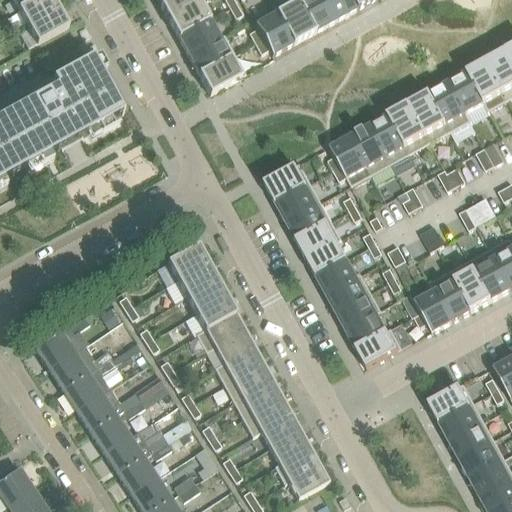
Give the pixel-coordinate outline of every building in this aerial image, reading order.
[(10,0),(18,14),(43,0),(10,0)] [(43,0),(18,14),(27,31),(59,14),(51,0),(43,0)] [(199,6),(200,7),(204,4),(201,0),(165,0),(158,4),(168,23),(199,6)] [(229,12),(237,8),(231,0),(226,0),(224,2),(229,12)] [(294,48),(315,36),(295,0),(294,1),(273,13),(275,17),(276,16),(294,48)] [(321,0),(293,0),(294,1),(295,0),(315,36),(335,25),(321,0)] [(321,0),(335,25),(356,13),(348,0),(321,0)] [(348,0),(356,13),(376,2),(374,0),(348,0)] [(199,6),(168,23),(179,42),(210,25),(200,7),(199,6)] [(237,8),(229,12),(235,23),(242,19),(237,8)] [(68,31),(59,14),(27,31),(37,48),(68,31)] [(276,16),(275,17),(254,28),(272,60),(291,49),(294,48),(276,16)] [(220,43),(219,42),(210,25),(179,42),(189,61),(220,43)] [(249,37),(255,48),(262,44),(256,33),(249,37)] [(199,80),(235,60),(224,39),(219,42),(220,43),(189,61),(199,80)] [(268,55),(262,44),(255,48),(261,59),(268,55)] [(511,64),(506,54),(487,65),(509,105),(511,102),(511,64)] [(235,60),(199,80),(210,98),(245,79),(235,60)] [(52,84),(59,98),(49,103),(0,130),(0,185),(60,152),(61,154),(82,142),(81,140),(123,118),(92,62),(52,84)] [(487,65),(467,76),(484,107),(488,116),(509,105),(487,65)] [(467,76),(447,87),(465,118),(466,117),(484,107),(467,76)] [(447,87),(428,97),(450,137),(471,125),(466,117),(465,118),(447,87)] [(430,148),(450,137),(428,97),(408,108),(430,148)] [(408,108),(389,119),(411,159),(430,148),(408,108)] [(389,119),(369,130),(391,170),(411,159),(389,119)] [(371,180),(391,170),(369,130),(349,141),(371,180)] [(335,161),(341,171),(347,182),(352,191),(371,180),(349,141),(330,151),(335,161)] [(494,148),(485,153),(495,170),(504,165),(494,148)] [(495,170),(485,153),(476,158),(486,175),(495,170)] [(328,165),(334,175),(341,171),(335,161),(328,165)] [(265,188),(275,206),(310,186),(300,168),(265,188)] [(347,182),(341,171),(334,175),(339,186),(347,182)] [(457,172),(449,177),(456,191),(465,186),(457,172)] [(448,196),(456,191),(449,177),(447,178),(445,174),(438,178),(448,196)] [(321,205),(310,186),(275,206),(285,225),(321,205)] [(406,196),(410,203),(416,214),(423,210),(413,192),(406,196)] [(511,202),(505,192),(498,196),(504,206),(511,202)] [(349,216),(357,212),(351,201),(344,205),(349,216)] [(410,203),(403,207),(409,217),(416,214),(410,203)] [(285,225),(295,243),(331,224),(321,205),(285,225)] [(476,208),(466,213),(473,226),(483,221),(476,208)] [(357,212),(349,216),(355,226),(362,222),(357,212)] [(466,213),(459,217),(469,235),(476,231),(473,226),(466,213)] [(377,221),(370,225),(376,236),(383,232),(377,221)] [(332,225),(331,224),(295,243),(305,262),(337,244),(338,247),(342,244),(332,225)] [(435,231),(428,235),(433,245),(434,245),(440,242),(435,231)] [(433,245),(428,235),(421,239),(430,256),(437,252),(434,245),(433,245)] [(363,241),(369,251),(376,248),(370,237),(363,241)] [(511,294),(511,293),(511,246),(510,243),(489,254),(511,294)] [(305,262),(316,280),(347,263),(338,247),(337,244),(305,262)] [(376,248),(369,251),(375,262),(382,258),(376,248)] [(167,267),(176,284),(207,267),(198,250),(167,267)] [(398,251),(388,257),(396,271),(406,265),(398,251)] [(491,305),(511,294),(489,254),(469,265),(491,305)] [(357,281),(347,263),(316,280),(326,299),(357,282),(357,281)] [(491,305),(469,265),(450,276),(472,315),(491,305)] [(217,283),(207,267),(176,284),(185,301),(217,283)] [(383,277),(389,287),(396,283),(390,273),(383,277)] [(452,326),(472,315),(450,276),(429,287),(432,291),(452,326)] [(326,299),(336,317),(372,298),(371,297),(361,278),(357,281),(357,282),(326,299)] [(185,301),(195,318),(226,300),(217,283),(185,301)] [(402,294),(396,283),(389,287),(394,298),(402,294)] [(432,291),(413,302),(415,306),(421,317),(427,328),(432,337),(452,326),(432,291)] [(372,298),(336,317),(346,336),(378,319),(377,318),(382,316),(372,298)] [(195,318),(183,324),(192,341),(195,339),(204,334),(204,335),(236,317),(226,300),(195,318)] [(125,315),(132,311),(125,301),(119,305),(118,305),(125,315)] [(414,321),(421,317),(415,306),(406,311),(412,322),(414,321)] [(132,311),(125,315),(131,326),(132,325),(138,321),(132,311)] [(99,319),(109,333),(119,325),(110,312),(99,319)] [(245,334),(236,317),(204,335),(204,334),(195,339),(206,357),(214,353),(213,352),(245,334)] [(420,332),(427,328),(421,317),(414,321),(420,332)] [(346,336),(357,355),(388,337),(387,335),(378,319),(346,336)] [(84,320),(68,331),(75,341),(91,331),(84,320)] [(68,331),(35,353),(49,374),(85,350),(87,349),(80,338),(75,341),(68,331)] [(146,348),(152,343),(146,333),(139,337),(139,338),(146,348)] [(391,333),(387,335),(388,337),(357,355),(367,373),(402,353),(391,333)] [(214,353),(206,357),(214,372),(222,368),(223,368),(254,351),(245,334),(214,352),(214,353)] [(152,358),(159,354),(152,343),(146,348),(152,358)] [(125,354),(129,361),(141,354),(136,347),(125,354)] [(85,350),(49,374),(63,395),(97,372),(92,365),(94,363),(85,350)] [(264,368),(254,351),(223,368),(222,368),(214,372),(224,390),(264,368)] [(97,372),(113,361),(108,354),(94,363),(92,365),(97,372)] [(118,369),(113,361),(97,372),(102,380),(118,369)] [(511,405),(511,361),(493,372),(511,405)] [(160,370),(166,380),(173,376),(167,365),(160,370)] [(187,367),(173,376),(180,386),(194,377),(187,367)] [(233,407),(273,385),(264,368),(224,390),(233,407)] [(97,372),(63,395),(77,415),(111,393),(102,380),(97,372)] [(173,376),(166,380),(173,390),(180,386),(173,376)] [(164,388),(160,380),(136,396),(120,407),(124,414),(141,403),(164,388)] [(486,387),(492,397),(499,393),(493,383),(486,387)] [(273,385),(233,407),(242,424),(282,402),(273,385)] [(141,403),(124,414),(129,421),(169,395),(164,388),(150,397),(141,403)] [(438,427),(474,407),(464,388),(428,408),(438,427)] [(111,393),(77,415),(90,436),(115,420),(124,414),(120,407),(111,393)] [(499,393),(492,397),(497,408),(504,404),(499,393)] [(180,402),(187,412),(194,408),(187,398),(181,402),(180,402)] [(260,436),(292,419),(282,402),(242,424),(252,441),(260,437),(260,436)] [(438,427),(449,445),(484,426),(474,407),(438,427)] [(200,418),(194,408),(187,412),(193,422),(194,422),(200,418)] [(270,453),(301,436),(292,419),(260,436),(260,437),(270,453)] [(115,420),(90,436),(104,457),(129,441),(115,420)] [(155,436),(144,444),(152,456),(165,448),(166,450),(176,443),(186,437),(193,432),(187,423),(160,440),(157,435),(155,436)] [(459,464),(494,444),(484,426),(449,445),(459,464)] [(129,441),(104,457),(118,478),(142,462),(152,456),(144,444),(155,436),(150,427),(129,441)] [(208,430),(201,434),(201,435),(208,445),(215,440),(208,430)] [(301,436),(270,453),(278,469),(279,470),(310,453),(301,436)] [(176,443),(181,450),(190,444),(186,437),(176,443)] [(214,455),(215,455),(221,450),(215,440),(208,445),(214,455)] [(459,464),(469,482),(505,463),(494,444),(459,464)] [(165,448),(152,456),(157,463),(170,455),(166,450),(165,448)] [(288,487),(320,470),(310,453),(279,470),(278,469),(274,471),(284,489),(288,487)] [(142,462),(118,478),(132,499),(156,483),(142,462)] [(222,467),(228,477),(235,473),(229,463),(222,467)] [(511,483),(511,476),(505,463),(469,482),(480,501),(511,483)] [(14,466),(0,473),(0,486),(19,474),(14,466)] [(288,487),(298,504),(304,500),(329,487),(320,470),(288,487)] [(242,483),(235,473),(228,477),(235,487),(242,483)] [(0,498),(8,511),(33,495),(19,474),(0,486),(0,498)] [(180,498),(196,487),(191,480),(175,490),(180,498)] [(156,483),(132,499),(140,511),(157,511),(170,504),(156,483)] [(511,483),(480,501),(485,511),(503,511),(511,507),(511,483)] [(201,494),(196,487),(180,498),(184,505),(201,494)] [(43,511),(33,495),(8,511),(43,511)] [(250,495),(243,499),(249,509),(256,505),(250,495)]
